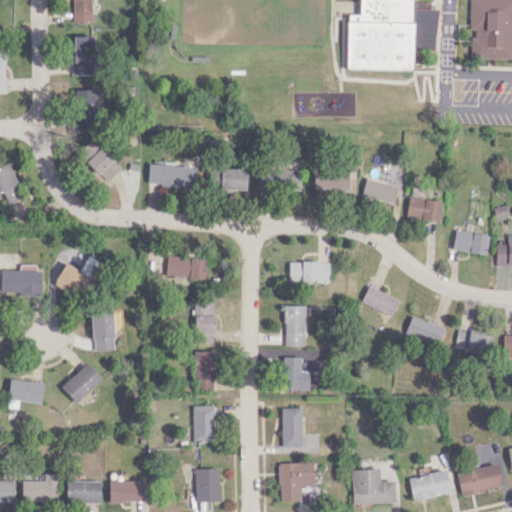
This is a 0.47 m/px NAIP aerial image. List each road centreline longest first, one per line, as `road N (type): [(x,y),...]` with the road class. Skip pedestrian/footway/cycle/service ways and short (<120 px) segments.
road 1 (residential): [(34,0),(34,125),(42,165),(63,196),(92,213),(339,227),(362,233),(427,280),(511,295)]
road 2 (residential): [(250,511),(249,225)]
